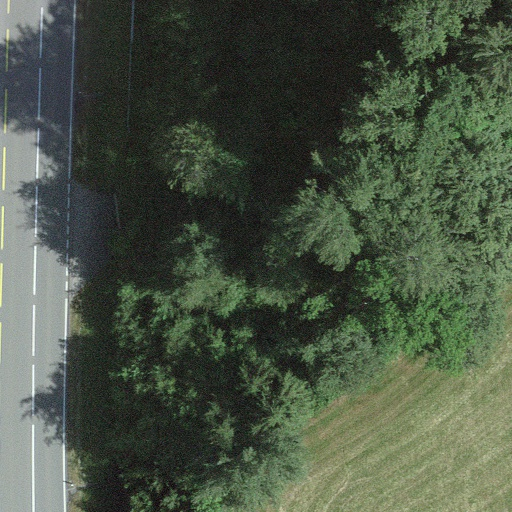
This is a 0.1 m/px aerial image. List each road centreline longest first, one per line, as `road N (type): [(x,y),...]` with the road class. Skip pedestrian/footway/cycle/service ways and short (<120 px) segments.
road 1 (secondary): [(33,511),(42,0)]
road 2 (track): [(37,239),(106,232),(257,113),(433,0)]
